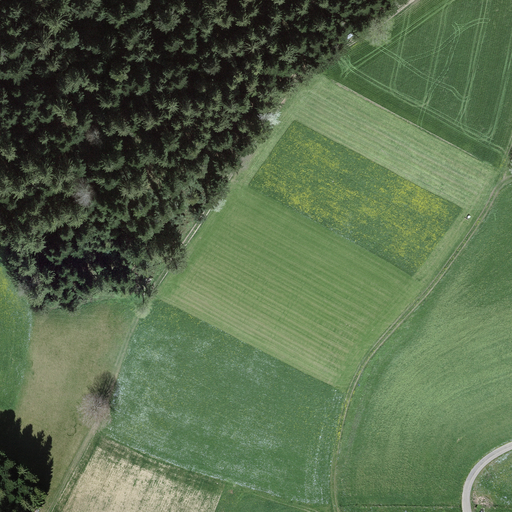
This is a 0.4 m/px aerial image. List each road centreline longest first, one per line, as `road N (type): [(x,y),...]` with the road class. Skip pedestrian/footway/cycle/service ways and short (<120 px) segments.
road 1 (track): [(410,0),(321,57),(289,91),(136,322)]
road 2 (track): [(502,176),(438,276),(362,365),(334,457),(337,511)]
